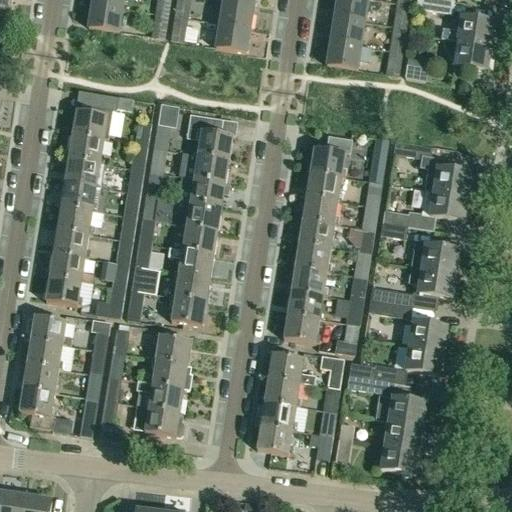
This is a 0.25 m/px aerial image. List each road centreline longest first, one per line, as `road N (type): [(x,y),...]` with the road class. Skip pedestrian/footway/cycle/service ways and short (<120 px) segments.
road 1 (residential): [(300,0),(225,487)]
road 2 (residential): [(55,0),(0,365)]
road 3 (residential): [(225,487),(92,470)]
